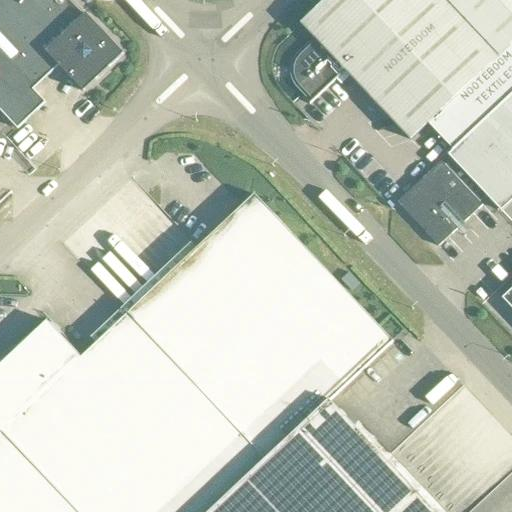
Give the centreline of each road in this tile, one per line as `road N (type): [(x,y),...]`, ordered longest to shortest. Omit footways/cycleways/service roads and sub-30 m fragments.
road 1 (unclassified): [(511,385),(203,59)]
road 2 (unclassified): [(0,252),(203,59)]
